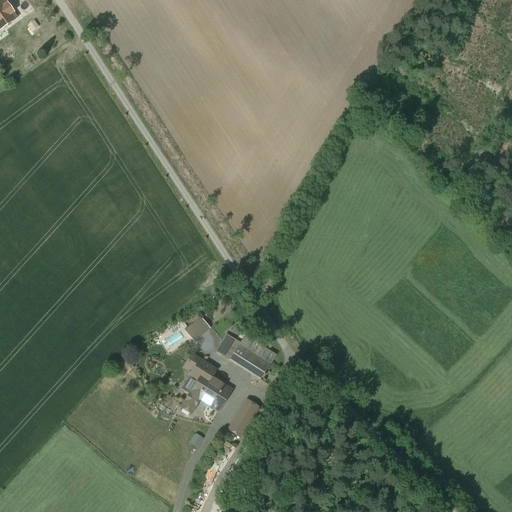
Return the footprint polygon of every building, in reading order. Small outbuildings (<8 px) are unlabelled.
[(3,0),(0,0),(0,30),(16,19),(17,18),(3,0)] [(16,19),(0,30),(0,35),(16,58),(34,44),(16,19)] [(197,342),(212,328),(199,314),(184,329),(197,342)] [(263,343),(247,333),(240,344),(271,363),(275,356),(261,347),(263,343)] [(227,335),(217,352),(260,380),(271,363),(240,344),(227,335)] [(215,370),(201,361),(190,378),(198,382),(181,408),(190,414),(199,400),(218,412),(231,391),(210,378),(215,370)] [(261,411),(248,402),(228,434),(241,442),(261,411)] [(159,430),(150,452),(156,454),(159,446),(169,451),(175,436),(159,430)] [(203,439),(196,435),(190,444),(197,448),(203,439)] [(213,484),(217,465),(209,464),(206,483),(213,484)]
